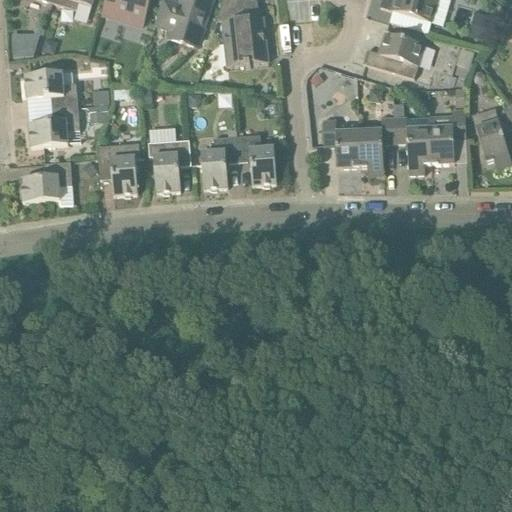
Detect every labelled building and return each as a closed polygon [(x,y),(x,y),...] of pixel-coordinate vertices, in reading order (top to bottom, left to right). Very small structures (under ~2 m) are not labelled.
[(78,6),(92,10),(94,0),(54,0),(53,6),(76,13),(78,6)] [(151,0),(107,0),(102,18),(113,21),(116,13),(145,22),(151,0)] [(167,41),(179,45),(198,51),(212,5),(195,0),(181,0),(179,8),(164,3),(164,0),(163,0),(154,32),(155,33),(155,31),(169,35),(167,41)] [(251,70),(251,68),(268,66),(263,21),(259,21),(257,5),(240,0),(224,0),(216,26),(221,25),(224,70),(245,69),(245,71),(251,70)] [(383,0),(380,11),(432,27),(439,0),(395,0),(396,0),(393,0),(383,0)] [(495,19),(482,15),(474,41),(488,45),(495,19)] [(363,68),(414,83),(417,69),(419,70),(425,49),(385,37),(379,57),(367,54),(363,68)] [(57,44),(45,41),(42,56),(54,58),(57,44)] [(460,51),(456,67),(470,71),(474,55),(460,51)] [(52,114),(78,111),(76,88),(64,89),(62,76),(25,79),(27,103),(51,101),(52,114)] [(314,90),(322,83),(317,76),(309,83),(314,90)] [(109,91),(89,92),(90,108),(110,106),(109,91)] [(123,101),(123,92),(114,93),(114,102),(123,101)] [(455,92),(456,109),(466,109),(465,92),(455,92)] [(152,93),(143,94),(143,107),(152,106),(152,93)] [(201,104),(201,96),(188,97),(189,110),(195,110),(201,104)] [(511,125),(511,109),(510,108),(502,118),(508,122),(511,125)] [(31,152),(68,149),(68,134),(79,134),(78,111),(52,114),(53,126),(29,128),(31,152)] [(430,131),(432,169),(467,167),(466,125),(466,112),(452,112),(452,118),(429,119),(430,131)] [(107,114),(90,115),(91,127),(108,126),(107,114)] [(408,169),(432,169),(430,131),(407,132),(407,120),(394,121),(395,148),(407,147),(408,169)] [(359,134),(361,171),(384,170),(383,148),(395,148),(394,121),(381,121),(381,133),(359,134)] [(499,123),(476,131),(486,167),(510,160),(499,123)] [(337,172),(361,171),(359,134),(336,135),(336,125),(323,125),(324,150),(336,150),(337,172)] [(237,141),(239,167),(251,166),(253,190),(277,189),(276,178),(275,170),(274,152),(261,152),(260,139),(240,141),(237,141)] [(214,155),(201,155),(204,194),(228,192),(227,168),(239,167),(237,141),(213,142),(214,155)] [(149,161),(154,160),(157,197),(181,195),(179,171),(192,170),(190,150),(190,144),(148,147),(149,161)] [(98,150),(98,157),(100,177),(112,176),(114,200),(138,198),(135,162),(140,162),(139,147),(98,150)] [(89,165),(83,171),(92,180),(98,174),(89,165)] [(23,206),(60,204),(61,210),(74,209),(73,189),(71,166),(45,168),(46,180),(21,182),(23,206)] [(287,169),(275,170),(276,178),(288,178),(287,169)]
